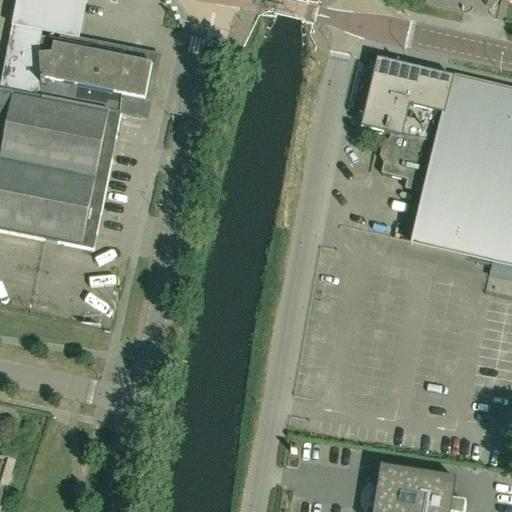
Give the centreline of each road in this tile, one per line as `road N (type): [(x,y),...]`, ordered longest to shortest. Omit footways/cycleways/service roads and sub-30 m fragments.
road 1 (unclassified): [(353,22),(339,57),(255,511)]
road 2 (tertiary): [(136,402),(215,0)]
road 3 (tertiary): [(353,22),(511,56)]
road 4 (residential): [(136,402),(0,372)]
